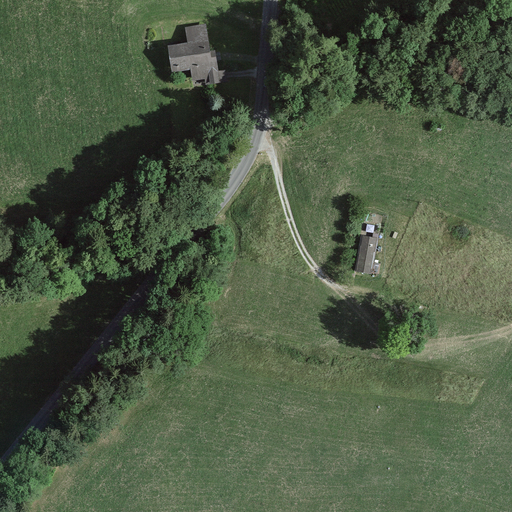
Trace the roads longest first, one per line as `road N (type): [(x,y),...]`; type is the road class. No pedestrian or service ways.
road 1 (tertiary): [(0,469),(245,164),(261,113),(271,0)]
road 2 (track): [(511,327),(420,343),(389,339),(302,249),(271,153),(257,134)]
